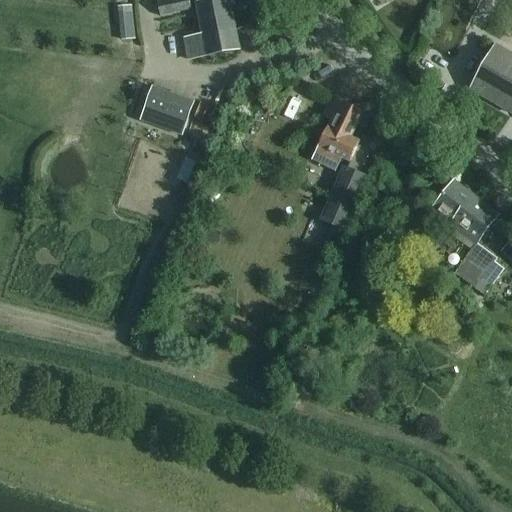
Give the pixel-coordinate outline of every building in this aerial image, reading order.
[(188,0),(172,0),(158,3),(161,17),(191,11),(188,0)] [(232,0),(197,0),(205,38),(187,41),(191,61),(242,51),(235,12),(235,13),(232,0)] [(511,55),(497,47),(471,91),(511,114),(511,55)] [(154,86),(143,118),(183,132),(194,100),(154,86)] [(320,146),(314,158),(337,169),(342,157),(350,161),(360,141),(352,137),(364,113),(343,103),(343,104),(332,98),(323,117),(332,121),(330,127),(329,126),(320,146)] [(344,167),(321,222),(332,226),(324,245),(335,250),(343,231),(345,232),(367,178),(344,167)] [(433,210),(477,244),(477,245),(499,216),(474,196),(473,196),(454,182),(433,210)] [(497,259),(477,245),(477,244),(459,268),(469,276),(473,271),(483,279),(475,289),(485,296),(505,270),(495,263),(497,259)]
